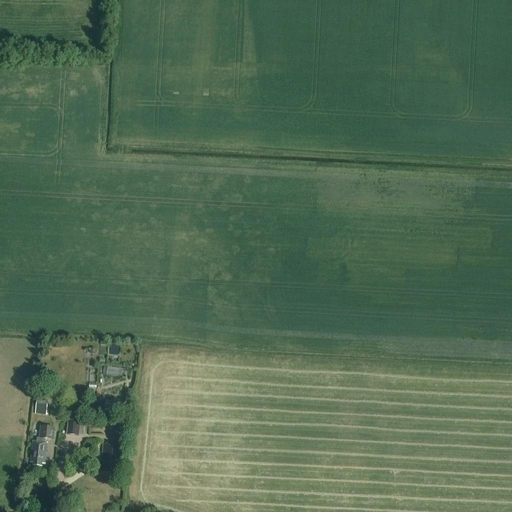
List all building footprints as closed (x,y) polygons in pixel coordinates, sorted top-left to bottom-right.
[(36,413),(48,413),(48,401),(36,400),(36,413)] [(123,414),(124,407),(106,405),(105,412),(123,414)] [(79,437),(81,425),(68,424),(67,436),(79,437)] [(48,443),(46,443),(47,440),(55,441),(56,428),(41,427),(39,439),(37,438),(37,442),(35,442),(32,462),(35,463),(35,466),(42,467),(43,464),(46,464),(48,443)] [(121,470),(123,445),(105,444),(103,464),(101,464),(101,471),(116,472),(117,470),(121,470)]
